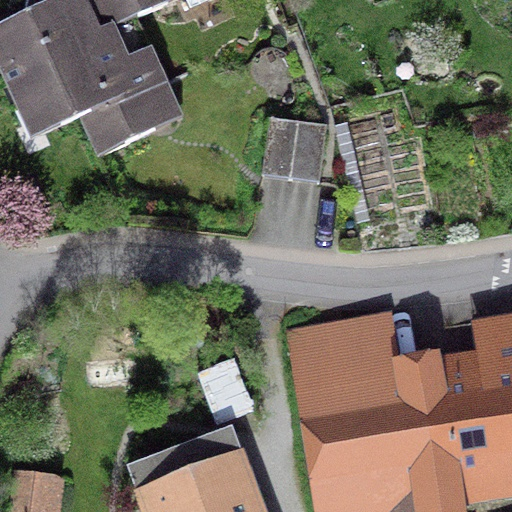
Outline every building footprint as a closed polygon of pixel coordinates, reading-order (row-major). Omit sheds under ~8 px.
[(91,82),(72,44),(56,9),(48,0),(30,0),(26,5),(26,16),(0,28),(0,70),(32,141),(81,118),(69,92),(91,82)] [(151,51),(144,54),(130,22),(123,7),(91,21),(81,0),(75,0),(56,9),(72,44),(91,82),(69,92),(81,118),(98,157),(182,119),(151,51)] [(81,0),(91,21),(123,7),(130,22),(178,0),(186,0),(190,9),(210,0),(81,0)] [(269,120),(262,177),(318,184),(325,128),(269,120)] [(291,336),(316,506),(382,496),(384,511),(457,511),(453,485),(511,476),(511,479),(511,370),(399,387),(390,321),(291,336)] [(150,481),(161,511),(242,511),(221,454),(150,481)] [(13,511),(63,511),(70,475),(21,467),(13,511)]
